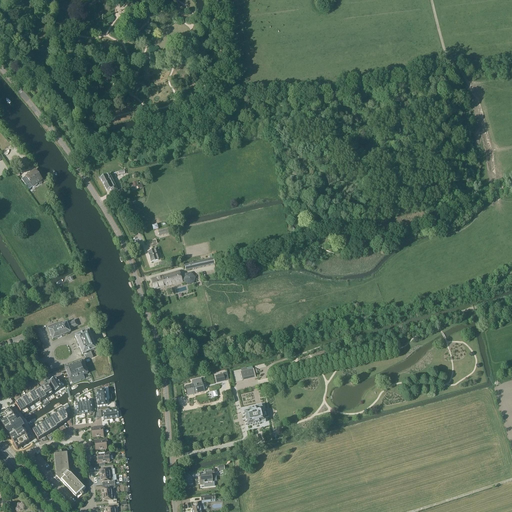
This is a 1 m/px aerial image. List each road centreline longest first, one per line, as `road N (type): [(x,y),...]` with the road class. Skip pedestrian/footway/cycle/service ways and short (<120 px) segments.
road 1 (tertiary): [(174,511),(161,357),(125,249),(61,142),(0,67)]
road 2 (track): [(295,356),(511,298)]
road 3 (track): [(498,205),(491,146),(462,73)]
